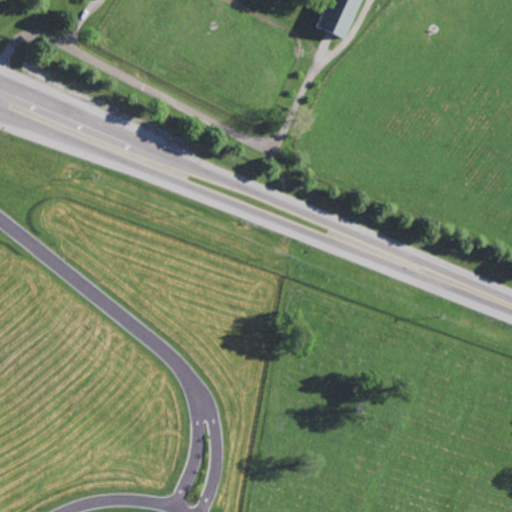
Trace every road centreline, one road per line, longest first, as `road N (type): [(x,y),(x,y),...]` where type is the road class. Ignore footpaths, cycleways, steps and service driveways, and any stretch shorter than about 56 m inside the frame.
road 1 (secondary): [(511,301),(0,81)]
road 2 (secondary): [(0,116),(511,317)]
road 3 (residential): [(201,511),(215,431),(181,373),(195,422),(193,452),(167,509)]
road 4 (residential): [(181,373),(0,224)]
